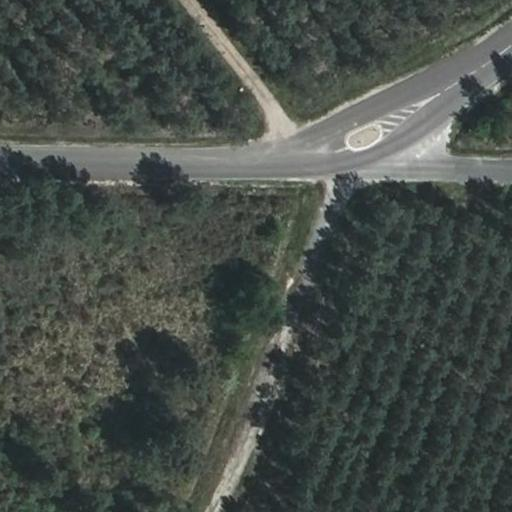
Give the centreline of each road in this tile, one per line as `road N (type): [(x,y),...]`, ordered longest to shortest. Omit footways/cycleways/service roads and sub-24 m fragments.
road 1 (unclassified): [(511,170),(0,164)]
road 2 (track): [(180,0),(289,136),(372,169)]
